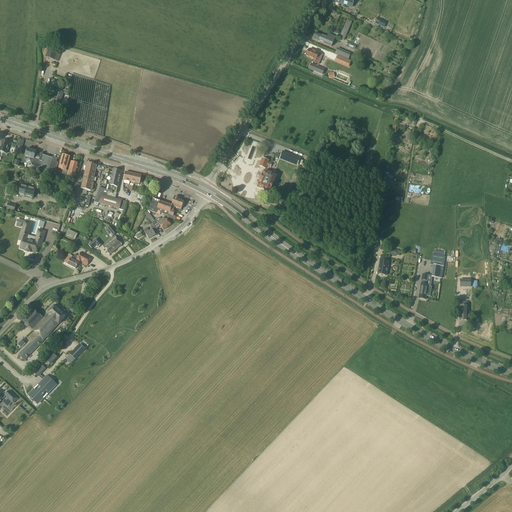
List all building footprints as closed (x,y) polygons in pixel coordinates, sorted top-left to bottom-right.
[(340,0),(339,4),(353,8),(355,0),(340,0)] [(347,20),(339,39),(344,41),(352,22),(347,20)] [(380,20),(378,25),(384,28),(386,22),(380,20)] [(316,33),(313,39),(331,46),(335,37),(328,34),(327,37),(316,33)] [(46,57),(54,60),(59,48),(50,45),(46,57)] [(338,56),(348,60),(348,59),(352,61),(354,56),(350,55),(350,54),(335,47),(332,53),(338,55),(338,56)] [(309,49),(306,56),(315,60),(314,62),(318,64),(322,55),(309,49)] [(349,67),(351,61),(348,60),(338,56),(335,61),(349,67)] [(308,69),(322,75),(325,70),(311,64),(308,69)] [(52,79),(50,86),(58,88),(60,82),(52,79)] [(48,93),(45,101),(53,103),(52,104),(59,106),(63,93),(62,92),(62,91),(58,90),(58,91),(57,91),(55,96),(48,93)] [(3,140),(0,147),(0,151),(6,154),(9,142),(3,140)] [(36,170),(46,174),(54,177),(56,170),(58,163),(56,162),(57,158),(58,159),(41,153),(39,156),(35,155),(36,151),(27,148),(25,156),(30,158),(30,159),(31,163),(32,163),(31,169),(36,170)] [(297,164),(300,158),(283,151),(280,157),(297,164)] [(58,173),(66,175),(71,157),(62,155),(58,169),(59,169),(58,173)] [(262,158),(259,167),(266,169),(267,167),(270,168),(272,164),(269,162),(269,161),(262,158)] [(71,162),(67,175),(76,178),(79,164),(71,162)] [(82,188),(92,190),(94,183),(92,183),(97,165),(87,163),(83,181),(82,188)] [(113,169),(109,185),(112,186),(110,192),(116,193),(118,187),(121,171),(113,169)] [(257,179),(256,183),(259,184),(257,188),(269,193),(271,189),(273,190),(274,186),(273,185),(276,176),(264,171),(260,180),(257,179)] [(134,178),(135,174),(126,172),(123,180),(130,182),(131,177),(134,178)] [(135,174),(134,178),(131,177),(130,182),(139,184),(141,176),(135,174)] [(15,189),(34,194),(35,189),(21,185),(19,190),(15,189)] [(99,187),(95,198),(100,200),(102,195),(104,189),(99,187)] [(15,189),(13,195),(18,196),(18,194),(33,198),(34,194),(15,189)] [(122,201),(107,196),(102,195),(100,200),(99,204),(119,210),(122,201)] [(175,196),(172,204),(174,205),(173,207),(181,210),(184,202),(179,201),(180,198),(175,196)] [(149,208),(149,211),(160,215),(160,213),(168,216),(167,217),(175,220),(176,217),(173,216),(175,212),(173,211),(175,207),(173,207),(174,205),(172,204),(171,205),(153,199),(149,208)] [(8,203),(6,209),(14,212),(16,206),(8,203)] [(155,221),(148,212),(146,214),(147,216),(152,224),(154,225),(156,223),(155,221)] [(158,222),(157,222),(163,230),(171,225),(166,219),(165,220),(164,218),(160,221),(158,222)] [(31,223),(25,222),(20,240),(22,241),(20,248),(26,250),(25,251),(30,253),(30,251),(36,253),(38,246),(41,247),(45,232),(38,230),(36,238),(28,235),(31,223)] [(158,231),(154,226),(150,228),(152,230),(149,232),(147,229),(144,231),(146,234),(149,239),(155,235),(154,234),(158,231)] [(109,227),(106,229),(109,233),(110,232),(113,235),(116,233),(113,228),(109,227)] [(75,240),(78,234),(68,230),(66,236),(75,240)] [(115,236),(103,246),(109,255),(122,245),(115,236)] [(92,243),(90,241),(87,243),(91,249),(96,245),(98,247),(102,244),(97,238),(92,243)] [(70,259),(67,265),(75,269),(78,263),(79,262),(87,266),(91,258),(81,252),(78,257),(75,255),(74,257),(72,256),(71,259),(70,259)] [(377,274),(386,276),(389,257),(381,256),(377,274)] [(433,269),(443,271),(444,262),(434,261),(433,269)] [(433,269),(431,277),(441,278),(443,271),(433,269)] [(422,274),(419,298),(425,300),(428,284),(426,284),(428,275),(422,274)] [(47,314),(32,330),(39,336),(43,340),(58,324),(59,324),(66,317),(54,306),(47,314)] [(34,310),(23,322),(31,329),(42,317),(34,310)] [(39,336),(31,344),(30,343),(18,355),(24,360),(39,345),(43,340),(39,336)] [(77,347),(67,357),(72,362),(82,352),(77,347)] [(48,357),(53,361),(57,357),(52,353),(48,357)] [(41,365),(37,369),(41,373),(45,369),(41,365)] [(37,404),(43,398),(41,396),(42,394),(43,395),(44,394),(43,393),(45,391),(47,393),(52,389),(47,384),(51,380),(47,376),(39,385),(41,387),(36,392),(34,390),(29,396),(37,404)] [(0,402),(1,401),(1,402),(0,401),(1,400),(4,404),(8,399),(13,403),(17,399),(10,391),(9,391),(5,396),(3,398),(0,395),(0,402)]
